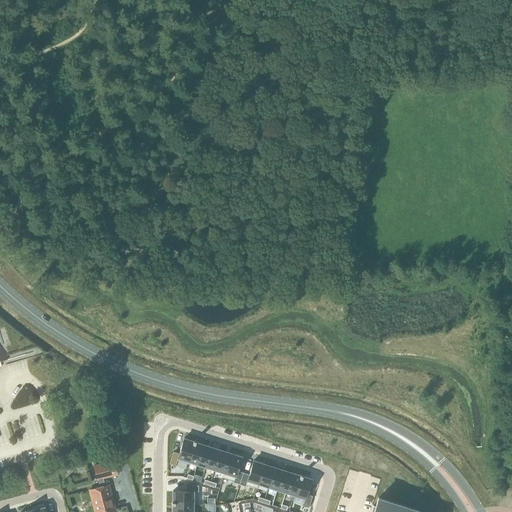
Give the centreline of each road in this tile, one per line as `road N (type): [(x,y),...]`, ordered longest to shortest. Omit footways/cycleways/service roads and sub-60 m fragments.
road 1 (secondary): [(335,411),(150,377),(72,341),(0,287)]
road 2 (residential): [(157,511),(159,431),(168,422),(318,466),(328,476),(318,511)]
road 3 (track): [(507,254),(506,509)]
road 4 (secondary): [(480,511),(424,445),(372,417),(335,411)]
road 5 (secondary): [(335,411),(412,452),(464,511)]
